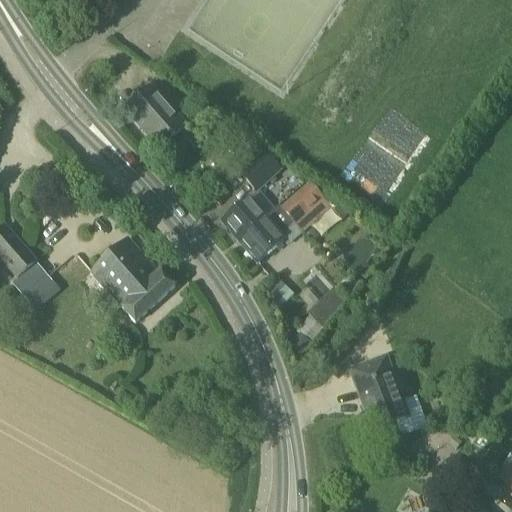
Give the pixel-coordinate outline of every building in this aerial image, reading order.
[(159,153),(187,128),(153,89),(125,114),(159,153)] [(241,150),(234,158),(240,162),(246,154),(241,150)] [(257,196),(282,172),(264,152),(238,176),(257,196)] [(327,216),(306,191),(284,209),(305,234),(327,216)] [(331,198),(325,203),(332,210),(342,223),(351,214),(342,206),(340,208),(331,198)] [(239,245),(268,221),(250,201),(222,225),(239,245)] [(277,213),(268,221),(284,240),(297,229),(281,211),(280,210),(277,213)] [(257,265),(285,242),(284,240),(268,221),(239,245),(257,265)] [(0,259),(19,281),(37,265),(6,229),(0,234),(0,259)] [(160,275),(129,241),(90,276),(122,310),(136,325),(175,288),(161,274),(160,275)] [(46,276),(22,298),(34,310),(57,289),(46,276)] [(282,307),(293,294),(280,282),(268,294),(282,307)] [(324,301),(309,316),(321,329),(337,314),(324,301)] [(409,418),(387,359),(350,373),(366,415),(369,414),(375,431),(409,418)] [(180,429),(175,438),(183,443),(189,434),(180,429)] [(487,443),(481,439),(475,448),(482,452),(487,443)] [(496,446),(481,466),(490,473),(505,453),(496,446)]
